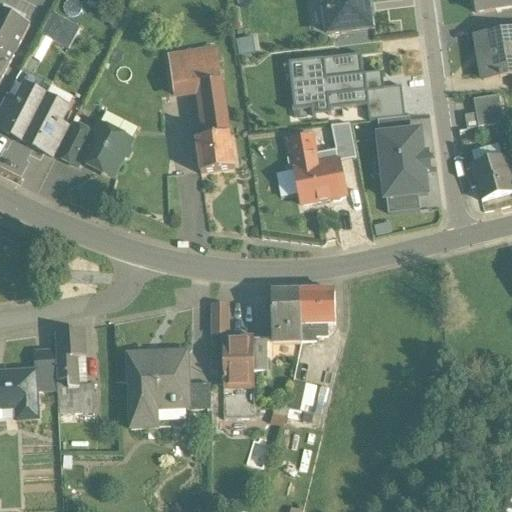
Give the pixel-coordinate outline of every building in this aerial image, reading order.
[(324,0),(329,38),(371,33),(367,0),(324,0)] [(511,0),(473,0),(476,16),(495,13),(494,7),(511,4),(511,0)] [(0,85),(30,28),(0,12),(0,85)] [(50,15),(31,59),(41,63),(50,43),(69,51),(79,28),(50,15)] [(511,34),(476,40),(483,84),(511,79),(511,78),(511,34)] [(216,51),(185,55),(186,64),(169,67),(174,99),(201,95),(208,142),(229,139),(216,51)] [(185,55),(168,57),(169,67),(186,64),(185,55)] [(292,112),(293,115),(312,113),(313,120),(331,118),(330,113),(369,108),(367,94),(366,78),(364,78),(362,58),(306,64),(309,87),(292,89),(294,111),(292,112)] [(3,133),(2,135),(23,145),(46,101),(25,90),(18,104),(3,133)] [(369,108),(371,126),(377,125),(405,121),(401,90),(367,94),(369,108)] [(7,98),(0,111),(0,131),(3,133),(18,104),(7,98)] [(499,99),(474,103),(476,117),(478,131),(504,127),(499,99)] [(46,101),(23,145),(43,156),(44,154),(59,125),(66,111),(46,101)] [(476,117),(465,119),(467,133),(478,131),(476,117)] [(379,141),(411,137),(410,121),(405,121),(377,125),(379,141)] [(59,125),(44,154),(55,160),(70,131),(59,125)] [(70,131),(55,160),(78,172),(82,164),(80,163),(93,139),(72,128),(70,131)] [(339,167),(357,164),(350,129),(332,131),(339,167)] [(131,147),(98,130),(93,139),(80,163),(82,164),(113,180),(122,164),(128,164),(132,156),(128,152),(131,147)] [(411,137),(379,141),(387,202),(419,198),(426,197),(424,175),(429,174),(427,160),(423,161),(420,136),(411,137)] [(208,142),(196,144),(201,178),(235,173),(230,139),(229,139),(208,142)] [(485,145),(490,164),(503,160),(498,141),(485,145)] [(311,142),(290,146),(296,175),(317,171),(311,142)] [(1,159),(8,170),(21,161),(13,150),(1,159)] [(481,205),(511,197),(503,160),(490,164),(472,169),(481,205)] [(317,171),(296,175),(302,210),(345,202),(339,167),(317,171)] [(419,198),(387,202),(389,218),(421,214),(419,198)] [(301,296),(272,297),(273,347),(302,346),(302,344),(302,330),(301,330),(301,296)] [(334,296),(301,296),(301,330),(302,330),(328,330),(334,330),(334,296)] [(229,310),(212,309),(212,338),(222,338),(222,334),(229,334),(229,310)] [(328,330),(302,330),(302,344),(302,346),(316,346),(316,341),(328,341),(328,330)] [(84,336),(58,337),(60,386),(78,384),(77,362),(85,362),(84,336)] [(254,343),(223,344),(224,393),(255,392),(255,375),(254,343)] [(268,375),(267,344),(254,344),(255,375),(268,375)] [(55,357),(36,358),(37,377),(38,398),(57,397),(57,386),(55,357)] [(189,364),(145,366),(145,359),(130,359),(132,434),(158,433),(157,410),(191,409),(190,390),(189,364)] [(37,377),(0,378),(0,416),(19,415),(19,426),(39,425),(38,398),(37,377)] [(60,386),(57,386),(57,397),(58,418),(80,417),(79,391),(78,384),(60,386)] [(320,392),(293,386),(288,412),(315,417),(318,403),(320,392)] [(212,389),(190,390),(191,409),(191,416),(212,415),(212,389)] [(93,390),(79,391),(80,417),(94,416),(93,390)] [(255,392),(224,393),(224,424),(255,423),(255,392)] [(330,406),(318,403),(315,417),(314,424),(325,427),(330,406)] [(191,409),(157,410),(158,433),(192,432),(191,416),(191,409)]
